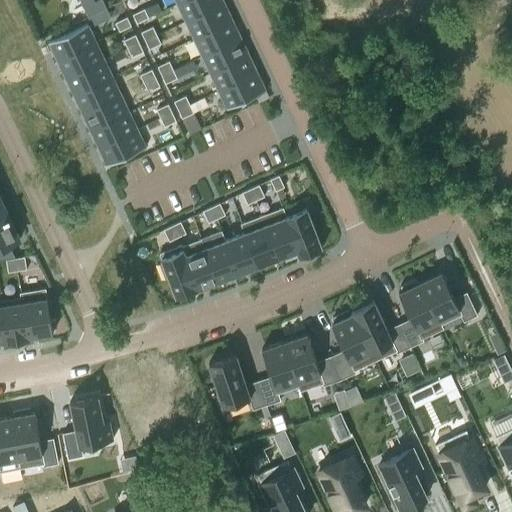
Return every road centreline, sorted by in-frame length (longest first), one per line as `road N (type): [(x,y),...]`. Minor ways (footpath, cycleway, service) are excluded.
road 1 (residential): [(246,0),(369,256)]
road 2 (residential): [(104,351),(265,301),(369,256)]
road 3 (residential): [(0,117),(104,351)]
